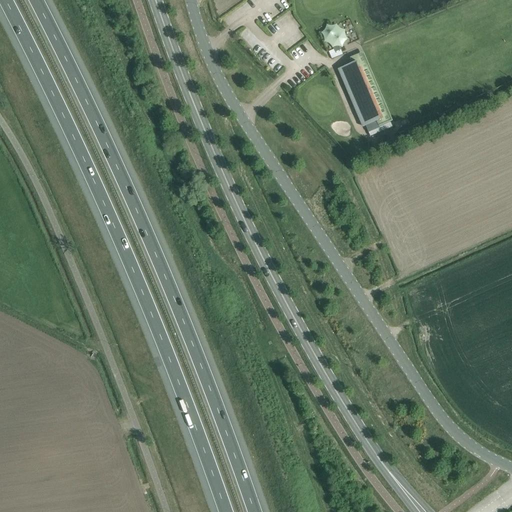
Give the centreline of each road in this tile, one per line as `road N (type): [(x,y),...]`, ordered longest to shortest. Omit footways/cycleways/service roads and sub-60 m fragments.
road 1 (unclassified): [(511,470),(435,411),(216,75),(193,0)]
road 2 (tertiary): [(409,498),(283,302),(193,105),(156,0)]
road 3 (motorway): [(4,0),(109,218),(226,511)]
road 4 (motorway): [(253,511),(153,250),(34,0)]
